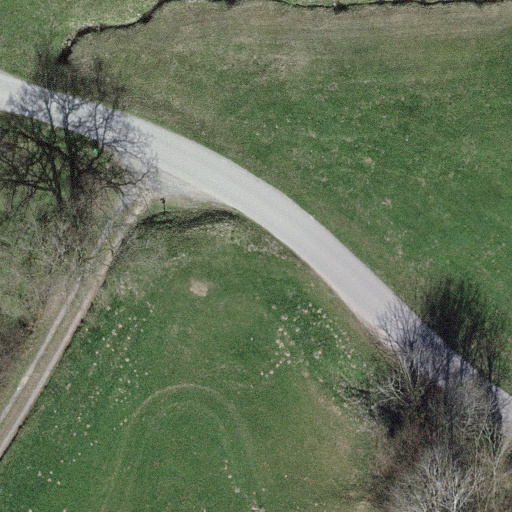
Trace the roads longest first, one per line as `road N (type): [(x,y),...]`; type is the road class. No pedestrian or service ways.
road 1 (unclassified): [(511,406),(164,142),(0,91)]
road 2 (track): [(164,142),(0,421)]
